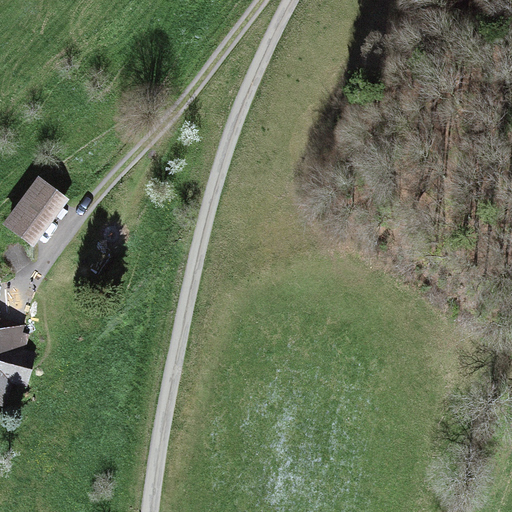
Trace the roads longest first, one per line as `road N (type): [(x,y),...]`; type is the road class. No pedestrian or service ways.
road 1 (unclassified): [(291,0),(217,175),(167,394),(150,511)]
road 2 (track): [(262,0),(177,112),(48,248),(12,312)]
